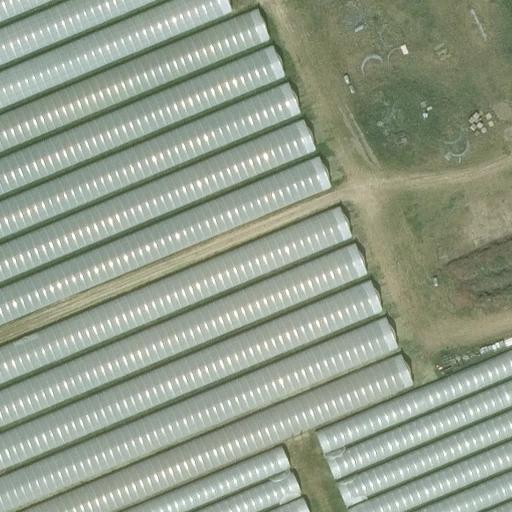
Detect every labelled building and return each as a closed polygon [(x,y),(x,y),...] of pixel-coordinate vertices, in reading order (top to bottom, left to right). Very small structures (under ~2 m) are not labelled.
[(0,64),(172,0),(75,0),(0,28),(0,64)] [(260,14),(0,113),(0,150),(273,46),(260,14)] [(0,192),(289,83),(276,51),(0,156),(0,192)] [(0,199),(0,235),(304,120),(291,88),(0,199)] [(0,278),(319,157),(307,125),(0,242),(0,278)] [(322,163),(0,283),(0,320),(335,195),(322,163)] [(0,378),(355,244),(343,212),(0,342),(0,378)] [(374,286),(0,427),(0,463),(386,318),(374,286)] [(511,511),(511,369),(321,449),(347,511),(511,511)] [(167,511),(317,511),(296,459),(167,511)]
